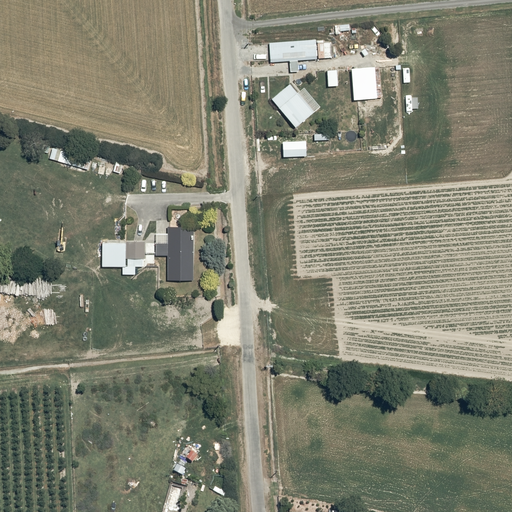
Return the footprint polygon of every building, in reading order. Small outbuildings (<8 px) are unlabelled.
[(323,44),(322,39),(271,42),(272,59),(318,56),(318,44),(323,44)] [(300,71),(299,59),(290,60),(291,72),(300,71)] [(329,70),(329,85),(338,86),(339,70),(329,70)] [(299,92),(291,82),(273,98),(297,127),(322,106),(306,86),(299,92)] [(70,151),(53,147),(50,158),(67,162),(70,151)] [(195,249),(195,226),(169,226),(169,232),(156,232),(156,255),(168,255),(168,279),(195,279),(195,249)] [(136,274),(137,266),(152,266),(152,242),(105,241),(104,265),(124,265),(124,273),(136,274)]
